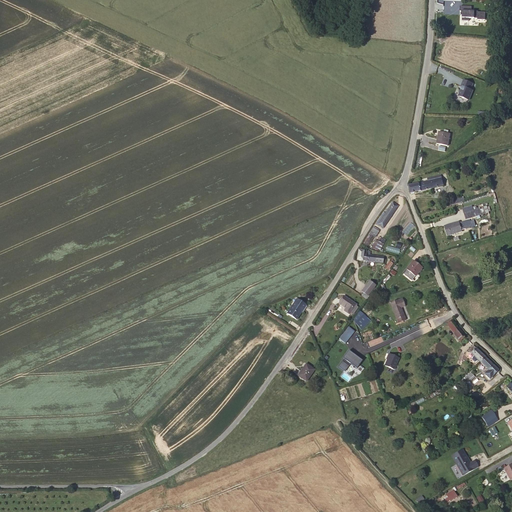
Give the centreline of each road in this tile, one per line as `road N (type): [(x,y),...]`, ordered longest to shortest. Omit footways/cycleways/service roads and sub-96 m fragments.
road 1 (tertiary): [(403,186),(377,211),(228,431),(180,468),(128,493)]
road 2 (tertiary): [(403,186),(450,306),(511,373)]
road 3 (tertiary): [(434,0),(403,186)]
road 4 (unclassified): [(128,493),(108,485),(0,486)]
